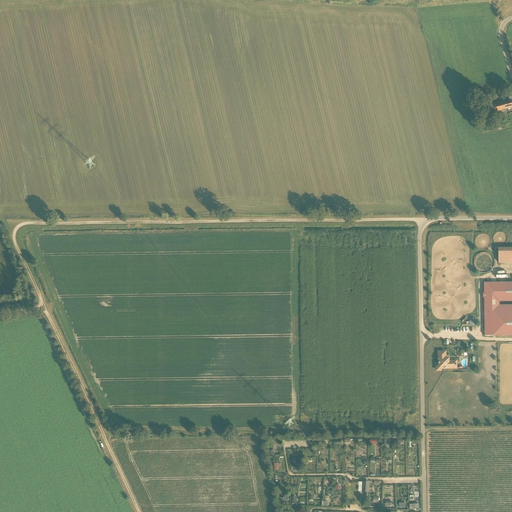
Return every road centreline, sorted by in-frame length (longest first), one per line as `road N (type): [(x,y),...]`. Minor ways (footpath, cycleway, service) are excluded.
road 1 (track): [(431,217),(23,223),(13,239),(103,435)]
road 2 (unclassified): [(511,217),(431,217),(420,228),(423,511)]
